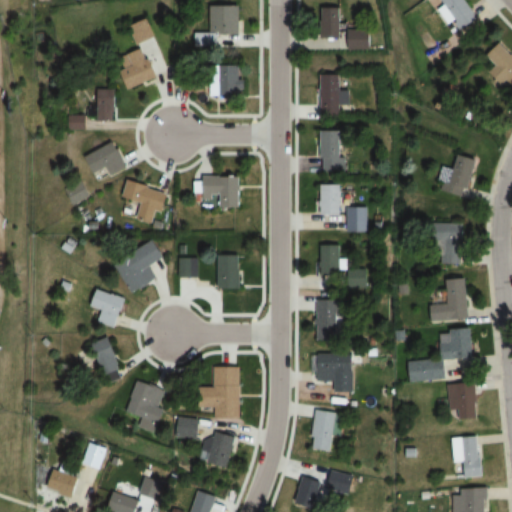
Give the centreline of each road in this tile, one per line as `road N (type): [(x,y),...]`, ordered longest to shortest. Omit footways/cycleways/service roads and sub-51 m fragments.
road 1 (residential): [(277,0),(276,391),(272,437),(247,511)]
road 2 (residential): [(511,156),(499,198),(497,249),(511,441)]
